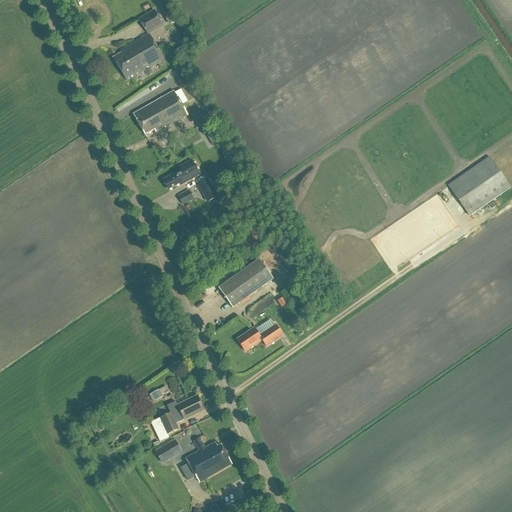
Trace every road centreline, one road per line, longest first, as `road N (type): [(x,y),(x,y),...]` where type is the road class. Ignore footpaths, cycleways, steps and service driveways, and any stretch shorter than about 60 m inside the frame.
road 1 (tertiary): [(284,511),(43,0)]
road 2 (track): [(227,395),(511,199)]
